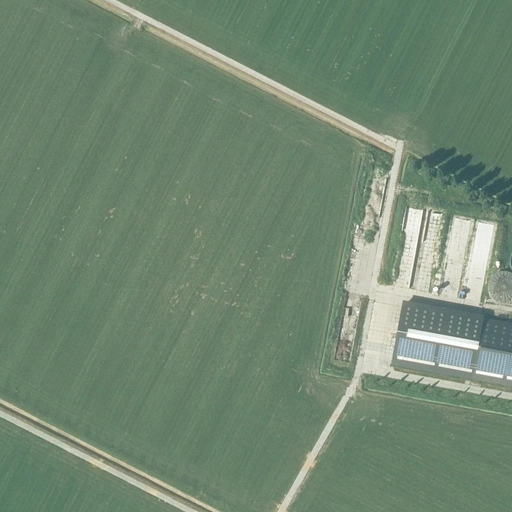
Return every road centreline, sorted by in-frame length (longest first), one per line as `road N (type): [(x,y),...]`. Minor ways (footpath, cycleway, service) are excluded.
road 1 (track): [(106,0),(511,200)]
road 2 (track): [(398,146),(352,388),(281,511)]
road 3 (track): [(191,511),(0,413)]
